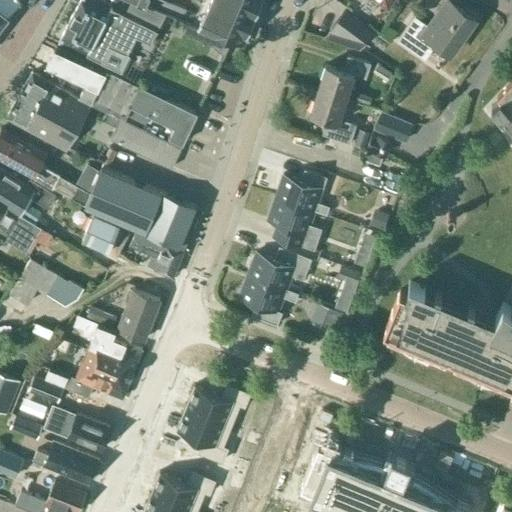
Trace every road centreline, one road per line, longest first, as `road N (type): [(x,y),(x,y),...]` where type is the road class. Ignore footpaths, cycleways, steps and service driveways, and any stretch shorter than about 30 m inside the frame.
road 1 (unclassified): [(511,460),(183,324)]
road 2 (unclassified): [(294,0),(183,324)]
road 3 (unclassified): [(183,324),(106,511)]
